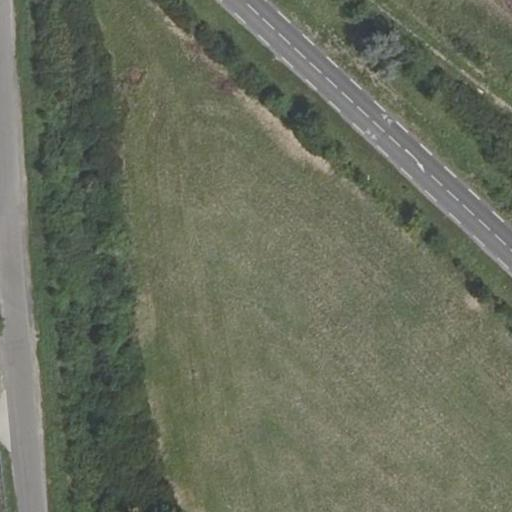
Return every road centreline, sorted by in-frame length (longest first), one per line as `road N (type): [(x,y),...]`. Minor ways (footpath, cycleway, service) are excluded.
road 1 (unclassified): [(240,0),(511,251)]
road 2 (unclassified): [(0,104),(32,420)]
